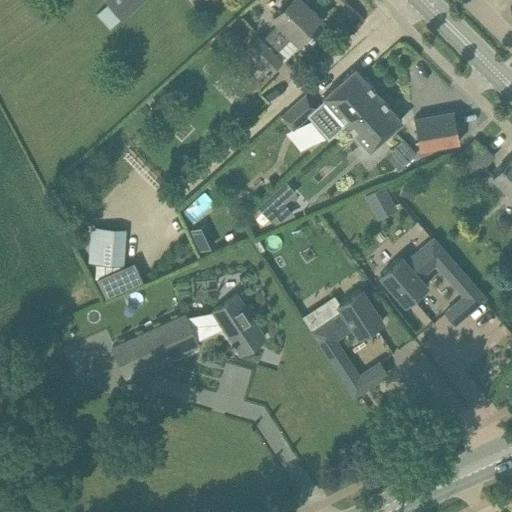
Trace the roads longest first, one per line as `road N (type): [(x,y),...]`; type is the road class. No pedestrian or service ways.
road 1 (primary): [(511,439),(356,511)]
road 2 (secondary): [(511,89),(423,0)]
